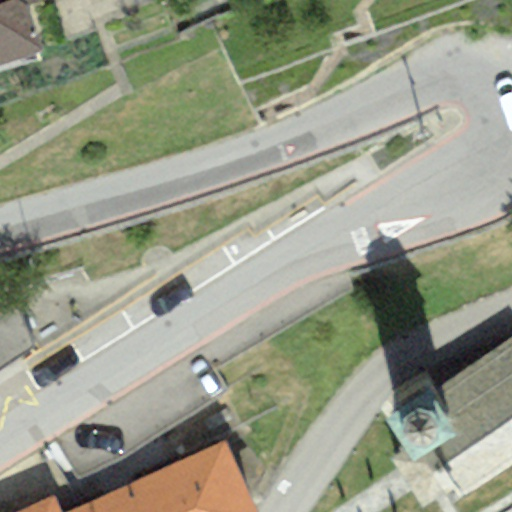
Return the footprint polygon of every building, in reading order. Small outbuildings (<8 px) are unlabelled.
[(8,0),(9,1),(13,12),(23,8),(47,0),(8,0)] [(0,67),(38,56),(23,8),(13,12),(9,1),(0,4),(0,67)] [(0,370),(34,349),(14,306),(0,309),(0,370)] [(511,338),(440,387),(432,392),(430,389),(382,419),(410,464),(433,450),(462,497),(511,465),(511,338)] [(59,511),(53,498),(22,511),(255,511),(223,442),(71,511),(59,511)]
